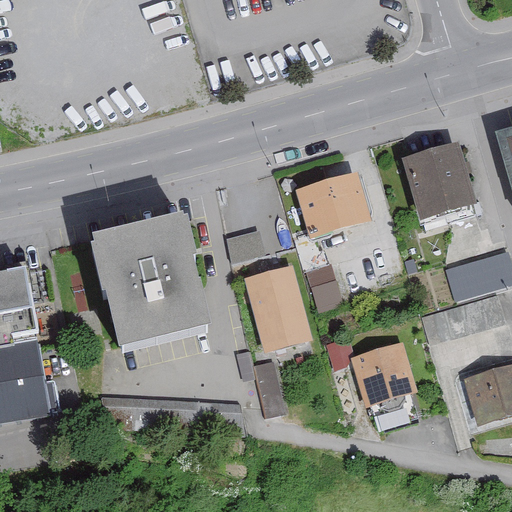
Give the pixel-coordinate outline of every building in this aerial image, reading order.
[(511,135),(498,140),(511,188),(511,135)] [(475,212),(457,152),(407,167),(425,227),(475,212)] [(351,182),(290,198),(300,234),(307,233),(310,244),(364,230),(351,182)] [(124,349),(207,330),(185,230),(102,248),(124,349)] [(504,272),(500,258),(443,274),(452,305),(511,288),(511,278),(510,271),(504,272)] [(0,337),(36,332),(27,273),(0,277),(0,337)] [(289,275),(247,286),(265,353),(308,342),(289,275)] [(502,327),(496,303),(421,323),(428,348),(502,327)] [(0,427),(53,419),(39,337),(13,342),(14,349),(0,351),(0,427)] [(322,345),(328,364),(348,357),(341,338),(322,345)] [(397,350),(349,366),(365,414),(413,398),(397,350)] [(249,371),(246,357),(234,359),(240,386),(251,384),(260,424),(281,419),(269,367),(249,371)] [(511,421),(511,368),(459,385),(474,433),(511,421)] [(233,412),(99,402),(97,420),(232,430),(233,412)]
